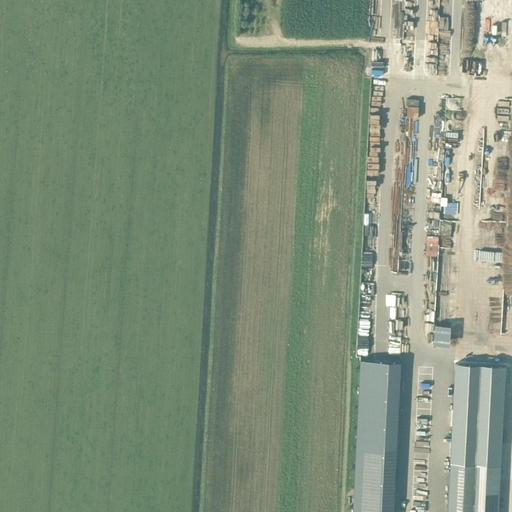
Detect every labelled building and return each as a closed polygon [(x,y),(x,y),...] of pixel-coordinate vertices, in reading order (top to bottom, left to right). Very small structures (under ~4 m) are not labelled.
[(478,78),(479,67),(469,67),(468,78),(478,78)] [(497,108),(497,114),(508,114),(508,101),(491,101),(490,108),(497,108)] [(449,254),(449,217),(438,217),(438,254),(449,254)] [(358,352),(367,352),(367,341),(358,341),(358,352)] [(360,359),(352,511),(392,511),(400,361),(360,359)] [(451,459),(459,459),(459,448),(451,448),(451,459)] [(450,462),(447,511),(487,511),(490,465),(500,465),(500,464),(450,462)]
